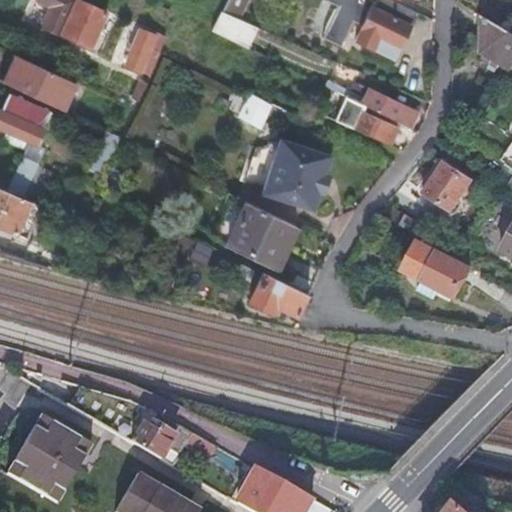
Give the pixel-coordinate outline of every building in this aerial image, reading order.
[(74,0),(36,0),(36,1),(50,8),(43,25),(63,34),(77,1),(74,0)] [(389,0),(373,0),(354,41),(391,61),(414,12),(389,0)] [(477,54),(511,74),(511,73),(511,39),(475,17),(477,54)] [(142,29),(125,66),(140,73),(157,35),(142,29)] [(72,81),(13,54),(2,81),(60,107),(72,81)] [(415,113),(401,105),(367,89),(360,105),(366,108),(408,129),(415,113)] [(0,106),(0,107),(39,125),(40,125),(47,109),(7,91),(0,106)] [(334,93),(324,116),(383,144),(390,126),(363,113),(366,108),(360,105),(334,93)] [(286,110),(253,95),(242,116),(264,126),(271,113),(283,117),(286,110)] [(0,139),(20,148),(23,149),(26,139),(31,141),(39,125),(0,107),(0,139)] [(109,129),(98,150),(111,156),(122,135),(122,134),(109,129)] [(268,142),(260,145),(258,145),(257,145),(244,181),(262,188),(262,190),(312,209),(319,191),(323,193),(328,181),(330,174),(325,173),(332,155),(281,136),(279,143),(271,140),(268,142)] [(20,148),(1,189),(17,196),(36,155),(23,149),(20,148)] [(111,156),(98,150),(89,168),(101,174),(111,156)] [(426,199),(420,210),(441,224),(470,183),(441,164),(421,196),(426,199)] [(1,189),(0,188),(0,226),(23,236),(37,205),(17,196),(1,189)] [(296,225),(246,199),(225,242),(274,266),(296,225)] [(422,237),(427,227),(406,216),(401,224),(422,237)] [(511,229),(502,249),(511,254),(511,229)] [(450,300),(467,271),(415,243),(399,272),(423,285),(418,295),(428,300),(433,291),(450,300)] [(272,303),(295,315),(307,294),(262,271),(247,299),(269,309),(272,303)] [(138,421),(126,441),(170,467),(184,444),(189,434),(154,414),(150,421),(148,419),(145,425),(138,421)] [(38,415),(3,473),(52,502),(86,444),(38,415)] [(213,447),(189,434),(184,444),(207,457),(213,447)] [(245,511),(301,511),(308,501),(254,470),(234,505),(245,511)] [(184,511),(187,507),(135,474),(111,511),(184,511)] [(454,501),(445,511),(488,511),(474,501),(472,503),(462,496),(457,503),(454,501)]
